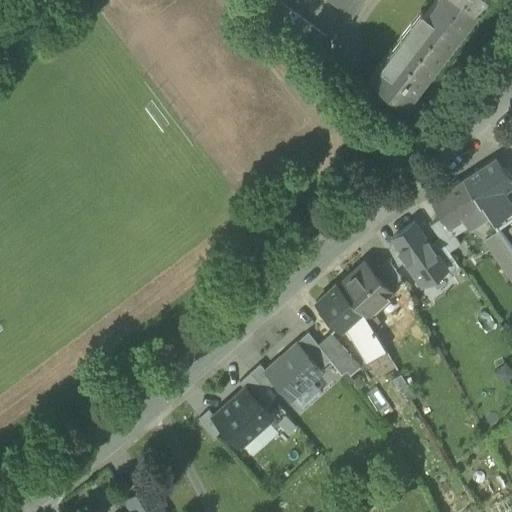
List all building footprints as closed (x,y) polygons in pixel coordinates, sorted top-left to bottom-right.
[(251,0),(246,7),(311,54),(325,35),(277,0),(251,0)] [(322,0),(348,20),(363,0),(322,0)] [(478,11),(473,7),(462,0),(433,0),(423,14),(417,9),(369,76),(409,106),(478,11)] [(489,219),(491,222),(511,207),(502,193),(511,186),(511,185),(495,159),(463,179),(479,205),(489,219)] [(460,218),(479,205),(463,179),(431,200),(442,218),(447,226),(460,218)] [(469,232),(489,219),(479,205),(460,218),(469,232)] [(511,218),(511,207),(491,222),(496,229),(511,218)] [(439,238),(449,251),(459,244),(447,226),(442,218),(430,226),(439,238)] [(398,249),(406,259),(407,262),(406,263),(422,285),(445,269),(429,245),(413,223),(392,237),(396,242),(399,248),(398,249)] [(511,270),(506,262),(511,258),(511,251),(497,231),(482,241),(511,284),(511,270)] [(439,238),(429,245),(445,269),(450,275),(459,268),(449,251),(439,238)] [(399,248),(396,242),(388,248),(398,265),(406,259),(398,249),(399,248)] [(388,260),(378,266),(390,286),(400,279),(388,260)] [(364,262),(339,285),(361,309),(364,315),(390,291),(387,287),(371,270),(364,262)] [(387,287),(390,286),(378,266),(371,270),(387,287)] [(340,329),(344,324),(361,309),(339,285),(336,282),(315,302),(340,329)] [(364,315),(361,309),(344,324),(361,352),(380,340),(364,315)] [(308,331),(297,341),(320,367),(330,359),(317,343),(308,331)] [(331,331),(317,343),(330,359),(338,370),(352,358),(331,331)] [(297,341),(265,369),(264,370),(274,382),(290,400),(323,370),(320,367),(297,341)] [(259,363),(249,371),(265,390),(274,382),(264,370),(265,369),(259,363)] [(265,390),(249,371),(239,381),(244,387),(245,386),(263,407),(273,398),(265,390)] [(392,380),(400,392),(408,386),(401,375),(392,380)] [(244,387),(214,414),(213,415),(223,426),(239,444),(271,416),(263,407),(245,386),(244,387)] [(214,434),(223,426),(213,415),(214,414),(208,408),(198,416),(214,434)] [(125,498),(133,511),(134,510),(135,511),(163,511),(146,485),(125,498)]
